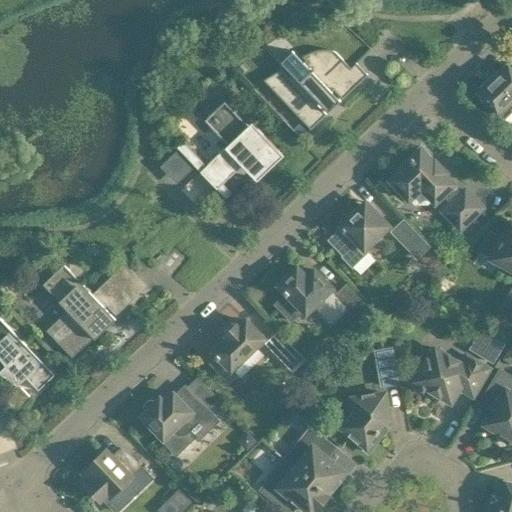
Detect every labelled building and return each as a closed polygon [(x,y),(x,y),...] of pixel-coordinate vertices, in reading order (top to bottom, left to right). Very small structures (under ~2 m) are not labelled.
[(282,68),(263,80),(311,129),(326,114),(317,105),(319,103),(321,104),(333,92),(332,91),(333,90),(342,99),(368,75),(356,62),(351,67),(337,53),(332,51),(327,49),(321,49),(316,50),(311,51),(306,54),(302,56),(305,59),(303,61),(292,50),(280,62),(291,73),(289,75),(282,68)] [(494,78),(492,76),(492,75),(479,87),(482,90),(478,93),(482,97),(479,99),(492,112),(494,110),(504,120),(511,112),(511,68),(508,65),(494,78)] [(207,165),(200,171),(221,192),(227,187),(223,183),(242,165),(253,155),(268,171),(284,155),(257,127),(254,131),(225,101),(205,120),(228,145),(207,165)] [(199,171),(207,163),(186,141),(160,165),(199,204),(216,188),(199,171)] [(391,180),(409,199),(410,198),(416,204),(428,204),(433,199),(435,202),(444,194),(452,203),(444,211),(460,228),(482,207),(465,190),(461,194),(453,185),(454,184),(444,174),(446,172),(435,161),(434,162),(429,158),(431,156),(421,146),(413,153),(415,154),(401,167),(403,168),(391,180)] [(343,227),(330,240),(345,255),(343,256),(352,266),(368,251),(365,248),(373,241),(377,241),(381,237),(381,233),(389,226),(369,206),(365,201),(361,206),(341,225),(343,227)] [(428,246),(404,220),(393,231),(417,257),(428,246)] [(511,221),(502,239),(490,233),(483,247),(494,254),(492,258),(511,268),(511,221)] [(116,319),(105,307),(107,306),(116,316),(133,299),(111,276),(99,288),(100,290),(94,296),(66,266),(45,286),(79,322),(57,342),(72,357),(94,337),(95,339),(116,319)] [(335,296),(337,294),(314,270),(307,277),(297,267),(294,270),(291,270),(282,278),(282,282),(279,285),(284,290),(283,291),(286,294),(275,304),(291,321),(303,310),(306,313),(313,306),(331,325),(348,308),(335,296)] [(348,308),(356,317),(367,307),(346,285),(337,294),(335,296),(348,308)] [(510,334),(511,330),(511,287),(492,324),(510,334)] [(54,375),(0,317),(0,357),(6,365),(0,370),(0,373),(8,378),(18,385),(26,377),(39,390),(54,375)] [(225,376),(264,338),(247,320),(238,328),(236,325),(226,334),(229,337),(214,351),(217,354),(214,356),(216,359),(212,363),(225,376)] [(484,351),(496,358),(505,342),(493,335),(484,351)] [(282,337),(272,347),(293,369),(303,359),(282,337)] [(398,382),(392,348),(376,351),(382,385),(398,382)] [(473,395),(489,368),(467,355),(462,364),(435,348),(423,369),(419,367),(410,382),(421,389),(420,389),(424,391),(426,387),(451,402),(460,387),(473,395)] [(511,376),(500,369),(480,402),(493,410),(484,424),(501,433),(498,437),(509,444),(511,440),(511,376)] [(160,398),(155,403),(152,401),(148,402),(146,404),(145,408),(146,411),(142,416),(178,453),(197,435),(190,429),(209,411),(185,386),(175,395),(174,393),(164,402),(160,398)] [(31,397),(21,388),(14,395),(23,405),(31,397)] [(389,420),(385,392),(353,398),(355,411),(342,427),(358,440),(356,443),(368,452),(381,436),(378,434),(389,420)] [(344,472),(327,458),(336,448),(311,427),(303,436),(312,444),(294,465),(328,492),(331,488),(333,490),(341,481),(338,479),(344,472)] [(112,457),(106,450),(84,471),(82,471),(79,472),(78,474),(76,476),(76,479),(76,481),(77,483),(79,485),(81,486),(84,486),(88,486),(100,498),(102,497),(116,511),(151,478),(123,448),(112,457)] [(326,495),(328,492),(294,465),(286,458),(285,459),(276,451),(267,461),(269,471),(272,474),(260,490),(285,510),(294,499),(309,511),(311,511),(316,506),(318,508),(328,496),(326,495)] [(511,511),(511,482),(499,480),(492,505),(488,508),(486,511),(511,511)]
